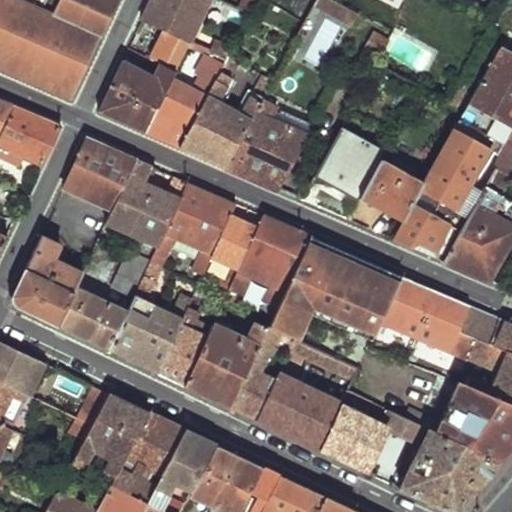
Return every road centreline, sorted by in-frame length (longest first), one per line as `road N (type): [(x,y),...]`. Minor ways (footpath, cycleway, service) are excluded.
road 1 (residential): [(78,110),(511,303)]
road 2 (residential): [(405,511),(0,319)]
road 3 (residential): [(0,280),(78,110)]
road 4 (residential): [(78,110),(132,0)]
